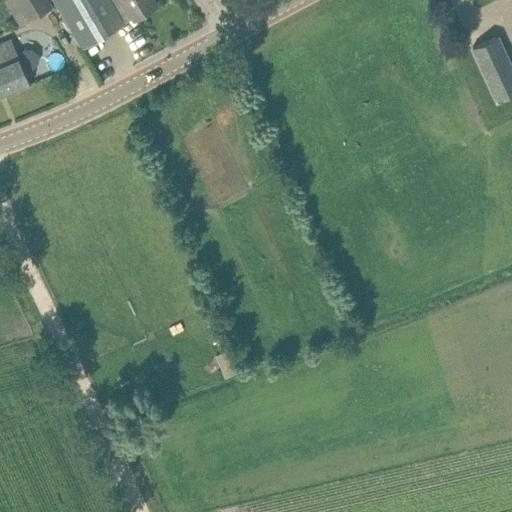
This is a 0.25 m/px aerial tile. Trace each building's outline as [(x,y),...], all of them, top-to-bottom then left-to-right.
[(15,0),(27,21),(52,6),(48,0),(15,0)] [(124,22),(111,0),(55,0),(82,46),(124,22)] [(111,0),(124,22),(134,15),(134,17),(156,2),(154,0),(111,0)] [(472,47),(496,99),(511,90),(511,64),(499,35),(472,47)] [(11,39),(0,43),(0,96),(30,83),(11,39)] [(169,193),(177,209),(188,205),(181,188),(169,193)] [(228,349),(215,354),(224,377),(237,372),(228,349)]
